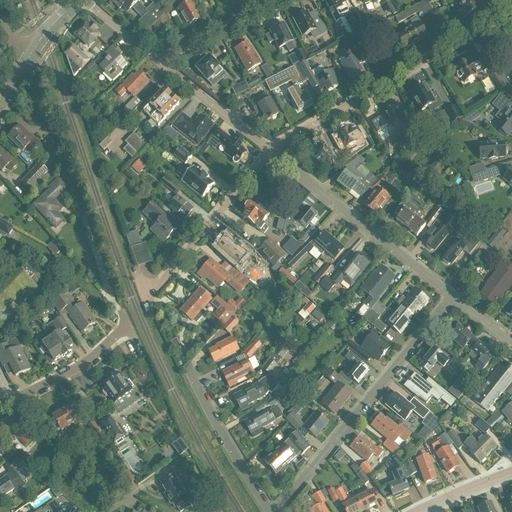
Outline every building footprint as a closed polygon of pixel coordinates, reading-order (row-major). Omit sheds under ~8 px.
[(110,0),(119,9),(123,6),(128,11),(132,7),(143,18),(139,23),(146,30),(147,31),(149,29),(154,34),(154,33),(167,20),(158,4),(156,6),(154,4),(147,11),(139,2),(140,1),(139,0),(110,0)] [(181,0),(175,4),(182,16),(178,18),(184,28),(188,26),(189,26),(189,27),(193,26),(196,23),(195,22),(200,20),(194,8),(196,7),(194,3),(192,4),(189,0),(181,0)] [(327,4),(336,23),(345,18),(353,35),(364,29),(355,12),(350,14),(342,0),(335,0),(333,0),(330,0),(328,1),(327,4)] [(393,0),(383,5),(387,13),(392,11),(393,14),(399,11),(393,0)] [(456,0),(461,8),(458,10),(461,16),(465,13),(466,15),(479,7),(476,2),(478,1),(477,0),(456,0)] [(426,1),(396,17),(399,23),(413,15),(419,11),(420,13),(423,12),(428,21),(435,17),(426,1)] [(296,18),(294,19),(304,37),(313,32),(316,38),(327,33),(316,12),(309,16),(307,12),(302,15),(301,13),(295,17),(296,18)] [(414,26),(396,36),(404,50),(427,36),(420,23),(417,17),(411,20),(414,26)] [(85,24),(76,34),(88,46),(98,35),(94,32),(97,30),(91,24),(88,27),(85,24)] [(272,31),(270,31),(271,32),(265,35),(269,42),(275,40),(279,48),(285,45),(289,52),(296,49),(292,42),(293,41),(284,24),(277,28),(275,28),(273,29),(272,31)] [(247,43),(236,49),(248,71),(260,64),(251,47),(249,48),(247,43)] [(85,55),(92,60),(100,49),(93,44),(85,55)] [(108,58),(99,67),(113,81),(123,72),(121,70),(127,65),(119,56),(122,53),(114,45),(104,54),(108,58)] [(73,77),(89,61),(73,46),(65,54),(73,77)] [(347,62),(342,65),(350,80),(362,73),(358,66),(367,61),(359,46),(354,49),(355,51),(344,57),(347,62)] [(306,51),(309,57),(314,55),(311,49),(306,51)] [(301,60),(297,52),(288,57),(292,65),(301,60)] [(466,60),(455,67),(459,73),(457,74),(457,76),(458,78),(460,79),(461,78),(464,83),(477,75),(476,74),(487,68),(479,55),(472,59),(473,60),(468,63),(466,60)] [(209,57),(196,69),(207,82),(213,76),(215,79),(223,72),(209,57)] [(305,61),(299,64),(313,89),(319,86),(320,88),(324,85),(328,92),(340,85),(332,70),(326,74),(322,66),(311,72),(305,61)] [(268,80),(265,81),(271,92),(290,82),(291,82),(298,78),(293,67),(273,77),(268,80)] [(270,71),(265,74),(268,80),(273,77),(270,71)] [(496,73),(490,76),(499,91),(510,85),(502,72),(497,75),(496,73)] [(122,85),(115,92),(120,98),(123,95),(127,91),(133,96),(147,81),(139,73),(134,77),(133,75),(123,86),(122,85)] [(259,76),(247,83),(250,89),(262,82),(259,76)] [(301,84),(298,78),(291,82),(294,88),(287,92),(298,111),(304,108),(303,106),(311,101),(301,84)] [(233,89),(235,94),(236,95),(248,89),(245,83),(233,89)] [(418,88),(409,93),(420,112),(429,107),(431,112),(442,105),(435,93),(431,96),(428,89),(427,90),(424,86),(420,88),(419,86),(418,87),(418,88)] [(150,104),(143,111),(158,126),(165,119),(178,105),(164,90),(150,104)] [(266,94),(250,103),(254,110),(260,108),(267,122),(271,120),(273,119),(272,118),(279,115),(270,99),(269,99),(266,94)] [(511,130),(511,111),(511,110),(511,108),(511,103),(501,95),(496,101),(504,107),(496,117),(501,122),(496,128),(499,130),(498,131),(503,135),(504,134),(507,137),(511,130)] [(135,97),(124,109),(128,113),(139,101),(135,97)] [(454,102),(443,109),(444,112),(440,115),(445,124),(461,114),(454,102)] [(382,116),(371,123),(377,133),(388,127),(387,125),(389,124),(391,127),(394,124),(395,125),(396,125),(398,124),(399,122),(398,122),(402,120),(397,112),(398,112),(395,106),(391,108),(390,105),(383,108),(385,111),(382,113),(384,117),(382,118),(382,116)] [(182,114),(173,126),(197,146),(207,133),(206,132),(212,125),(210,124),(211,122),(205,117),(204,119),(200,116),(194,124),(182,114)] [(462,122),(469,124),(475,120),(471,115),(462,122)] [(421,133),(414,122),(405,127),(408,131),(403,134),(411,147),(420,142),(417,136),(421,133)] [(9,139),(7,140),(13,146),(14,144),(22,152),(27,147),(31,151),(39,143),(31,136),(30,137),(19,127),(8,138),(9,139)] [(166,128),(161,133),(167,138),(172,132),(166,128)] [(336,134),(332,137),(340,152),(344,149),(349,157),(345,159),(346,162),(353,157),(352,156),(366,148),(362,140),(355,128),(349,132),(348,129),(347,128),(342,130),(340,130),(340,129),(337,131),(337,134),(336,134)] [(218,129),(211,139),(219,145),(221,142),(228,148),(225,152),(233,159),(233,161),(233,162),(234,163),(235,164),(237,164),(238,163),(246,153),(241,149),(243,147),(236,141),(235,142),(218,129)] [(127,145),(123,150),(132,159),(137,154),(138,155),(149,145),(144,140),(142,142),(133,133),(124,142),(127,145)] [(456,149),(465,143),(459,134),(450,140),(456,149)] [(107,137),(99,146),(103,150),(112,142),(107,137)] [(302,143),(310,150),(316,145),(308,137),(302,143)] [(489,159),(489,160),(498,159),(497,158),(504,157),(503,143),(495,144),(495,142),(487,143),(487,145),(480,145),(480,148),(477,148),(478,157),(481,157),(481,160),(489,159)] [(191,156),(191,157),(180,148),(174,155),(185,164),(185,165),(192,157),(191,156)] [(0,169),(3,173),(8,168),(11,171),(17,165),(7,155),(5,157),(0,151),(0,169)] [(347,172),(338,184),(344,188),(343,189),(348,194),(349,192),(350,193),(353,189),(361,196),(377,180),(370,174),(366,178),(356,170),(364,161),(359,157),(342,169),(343,170),(343,169),(347,172)] [(144,165),(139,160),(131,167),(137,173),(144,165)] [(40,162),(36,167),(30,173),(39,181),(49,171),(40,162)] [(483,164),(469,169),(472,176),(485,171),(483,164)] [(485,171),(488,180),(504,174),(501,166),(485,171)] [(201,199),(202,199),(214,184),(213,184),(207,179),(208,179),(202,173),(202,174),(202,175),(194,168),(194,167),(193,167),(181,182),(182,182),(202,198),(201,199)] [(50,172),(41,182),(45,186),(54,176),(50,172)] [(39,181),(30,173),(22,182),(30,190),(39,181)] [(120,173),(116,177),(123,184),(127,180),(120,173)] [(376,191),(364,206),(375,214),(380,208),(382,209),(392,196),(380,187),(384,182),(380,178),(371,187),(376,191)] [(50,189),(34,205),(56,228),(64,220),(57,213),(62,208),(55,200),(67,188),(58,179),(49,188),(50,189)] [(169,182),(165,186),(176,195),(180,191),(169,182)] [(446,192),(442,197),(444,199),(449,203),(454,197),(446,192)] [(399,206),(394,212),(400,216),(396,221),(406,229),(418,214),(424,205),(411,195),(406,201),(406,200),(399,206)] [(178,196),(169,207),(184,220),(193,209),(178,196)] [(151,202),(146,208),(158,220),(150,229),(163,242),(167,239),(168,238),(169,238),(172,235),(172,234),(177,229),(164,217),(165,216),(151,202)] [(245,213),(241,217),(264,234),(268,228),(262,224),(267,217),(269,214),(259,206),(257,209),(250,205),(250,206),(248,206),(247,206),(245,209),(245,211),(245,212),(245,213)] [(286,221),(283,232),(287,235),(294,227),(297,230),(301,225),(306,228),(316,215),(306,206),(299,215),(295,211),(296,210),(295,210),(286,221)] [(437,208),(430,217),(431,217),(435,221),(443,212),(437,208)] [(437,229),(425,244),(427,245),(426,246),(426,248),(430,251),(432,251),(433,250),(434,251),(448,234),(443,229),(452,218),(443,212),(432,226),(437,229)] [(418,214),(406,229),(416,237),(425,226),(424,225),(419,221),(422,217),(418,214)] [(0,219),(0,229),(9,236),(14,228),(0,219)] [(130,225),(120,229),(124,241),(134,238),(130,225)] [(315,243),(312,247),(318,252),(321,255),(334,241),(324,232),(315,243)] [(496,234),(487,244),(493,249),(501,238),(496,234)] [(456,240),(442,257),(444,259),(443,260),(443,261),(448,265),(449,265),(450,264),(452,265),(463,250),(469,255),(479,242),(473,237),(469,243),(465,240),(461,244),(456,240)] [(246,254),(241,249),(242,248),(236,243),(234,245),(231,241),(227,238),(218,248),(226,255),(227,256),(226,257),(234,264),(236,263),(237,264),(236,264),(242,269),(248,262),(243,257),(246,254)] [(291,239),(283,248),(291,256),(299,247),(291,239)] [(270,240),(259,251),(274,267),(285,256),(270,240)] [(47,247),(55,257),(63,250),(54,241),(47,247)] [(334,241),(321,255),(322,256),(325,252),(334,260),(344,250),(334,241)] [(286,263),(291,269),(301,258),(296,253),(286,263)] [(335,279),(334,281),(338,284),(345,276),(352,282),(367,263),(356,254),(341,273),(340,272),(335,279)] [(211,260),(198,274),(204,279),(206,277),(218,288),(224,281),(239,294),(250,281),(226,261),(220,268),(211,260)] [(488,288),(482,296),(494,305),(500,297),(501,298),(511,283),(511,267),(505,262),(486,287),(488,288)] [(329,264),(314,281),(319,285),(333,268),(329,264)] [(0,309),(1,310),(23,287),(29,293),(35,286),(29,281),(35,275),(25,266),(0,291),(0,309)] [(375,272),(362,290),(371,297),(365,305),(370,309),(369,310),(374,314),(382,305),(375,300),(394,276),(382,267),(377,273),(375,272)] [(282,268),(278,273),(294,285),(297,281),(298,279),(290,273),(289,274),(287,273),(288,272),(283,268),(282,269),(282,268)] [(326,277),(319,285),(328,293),(335,285),(326,277)] [(68,289),(71,293),(78,288),(75,284),(68,289)] [(402,297),(397,303),(400,306),(412,315),(419,307),(421,309),(428,300),(414,289),(405,300),(402,297)] [(200,290),(181,311),(192,321),(211,299),(200,290)] [(66,293),(52,303),(63,318),(69,314),(82,332),(96,323),(83,304),(82,304),(80,301),(75,305),(66,293)] [(213,302),(219,307),(220,308),(217,312),(226,320),(233,312),(226,306),(217,297),(213,302)] [(231,300),(226,306),(233,312),(236,315),(246,304),(240,299),(235,304),(231,300)] [(305,299),(302,302),(307,306),(303,310),(308,316),(315,309),(305,299)] [(382,305),(374,314),(379,318),(386,309),(382,305)] [(392,316),(386,323),(400,334),(407,326),(405,324),(412,315),(400,306),(396,312),(391,308),(388,312),(392,316)] [(369,310),(363,319),(381,333),(386,328),(377,321),(379,318),(374,314),(369,310)] [(102,312),(98,318),(107,324),(111,319),(102,312)] [(233,317),(223,328),(228,333),(238,322),(233,317)] [(61,318),(36,335),(42,344),(41,348),(45,354),(46,354),(49,355),(50,355),(54,362),(63,356),(64,357),(65,357),(67,357),(70,355),(71,353),(72,352),(71,352),(72,348),(62,332),(68,328),(61,318)] [(34,337),(26,326),(22,329),(32,342),(33,344),(36,342),(34,338),(34,337)] [(463,349),(468,343),(470,344),(472,342),(471,342),(472,341),(474,339),(471,337),(474,333),(469,328),(465,332),(458,326),(449,337),(463,349)] [(22,329),(15,333),(25,347),(32,342),(22,329)] [(373,334),(362,348),(372,356),(374,354),(380,359),(388,349),(379,342),(380,340),(373,334)] [(180,344),(177,338),(169,342),(171,348),(180,344)] [(221,345),(209,351),(214,363),(239,351),(232,338),(220,344),(221,345)] [(495,357),(489,352),(474,339),(472,341),(471,342),(472,342),(470,344),(472,346),(475,349),(473,352),(469,356),(478,363),(475,367),(481,372),(495,357)] [(15,341),(0,347),(0,360),(2,363),(8,361),(15,377),(30,370),(26,361),(27,361),(27,359),(25,354),(24,354),(22,355),(15,341)] [(350,341),(346,346),(358,356),(368,364),(372,359),(350,341)] [(445,342),(441,347),(447,352),(451,348),(445,342)] [(252,345),(244,354),(249,358),(257,350),(252,345)] [(424,361),(421,365),(429,372),(432,367),(433,367),(437,362),(443,368),(449,361),(433,348),(433,349),(429,355),(427,353),(423,358),(424,360),(424,361)] [(361,362),(350,353),(346,358),(352,363),(344,373),(358,385),(359,384),(361,386),(365,380),(363,379),(368,373),(359,366),(361,362)] [(454,358),(448,366),(455,372),(462,365),(454,358)] [(247,360),(222,372),(230,388),(238,384),(237,382),(254,373),(247,360)] [(269,374),(276,365),(271,360),(263,369),(269,374)] [(511,372),(502,365),(474,401),(487,412),(511,380),(511,372)] [(329,369),(324,375),(335,384),(340,378),(329,369)] [(412,378),(405,386),(413,393),(414,392),(417,394),(416,395),(426,404),(432,397),(438,402),(443,396),(445,398),(448,395),(434,383),(431,387),(415,373),(411,378),(412,378)] [(117,376),(103,386),(116,403),(123,398),(130,394),(133,391),(133,390),(134,389),(129,382),(127,383),(120,374),(117,376)] [(262,382),(234,396),(242,412),(250,408),(248,405),(265,396),(269,393),(272,395),(280,385),(276,382),(274,379),(272,375),(261,380),(262,382)] [(320,379),(315,386),(318,389),(324,382),(320,379)] [(338,384),(321,404),(335,415),(351,394),(338,384)] [(467,391),(462,387),(453,398),(458,402),(467,391)] [(277,396),(267,402),(271,408),(281,402),(278,398),(285,394),(282,388),(275,392),(277,396)] [(390,401),(387,405),(405,420),(413,411),(423,419),(429,412),(414,399),(409,405),(396,394),(395,395),(392,395),(389,399),(390,401)] [(464,396),(459,402),(466,407),(471,400),(464,396)] [(511,402),(511,403),(502,412),(511,422),(511,397),(509,400),(511,402)] [(54,419),(49,422),(55,433),(60,430),(61,431),(74,424),(77,429),(73,432),(81,444),(90,438),(79,420),(80,419),(77,415),(79,414),(76,410),(75,411),(71,404),(69,404),(64,407),(63,409),(64,411),(53,418),(54,419)] [(268,409),(244,422),(254,438),(264,432),(262,428),(275,421),(274,421),(282,416),(277,407),(269,412),(268,409)] [(316,412),(304,428),(316,438),(328,422),(316,412)] [(474,413),(469,419),(473,422),(472,423),(474,424),(485,434),(491,428),(474,413)] [(293,414),(287,419),(297,430),(303,425),(293,414)] [(422,424),(425,427),(432,432),(440,422),(430,414),(422,424)] [(111,416),(100,423),(115,446),(127,439),(111,416)] [(380,416),(372,426),(388,440),(384,445),(394,454),(399,449),(393,444),(398,438),(405,443),(412,435),(401,425),(398,428),(387,418),(385,420),(380,416)] [(0,424),(0,436),(7,443),(12,437),(14,439),(16,437),(25,446),(31,440),(8,418),(1,426),(0,424)] [(94,423),(88,427),(96,440),(102,436),(94,423)] [(446,431),(444,432),(458,450),(463,446),(480,463),(486,457),(482,453),(483,452),(479,448),(481,446),(477,442),(472,437),(464,445),(453,431),(449,434),(446,431)] [(289,440),(264,462),(270,468),(289,451),(288,450),(293,445),(294,445),(301,438),(296,432),(288,439),(289,440)] [(440,438),(430,444),(448,473),(459,466),(448,448),(452,444),(445,434),(440,438)] [(484,435),(477,442),(481,446),(479,448),(483,452),(482,453),(486,457),(496,447),(484,435)] [(353,446),(351,448),(367,461),(373,454),(378,458),(383,452),(378,447),(376,449),(366,440),(364,442),(359,438),(358,439),(357,438),(354,441),(352,445),(353,446)] [(171,446),(179,456),(188,449),(180,439),(171,446)] [(289,451),(270,468),(276,475),(300,453),(294,445),(293,445),(288,450),(289,451)] [(342,450),(334,458),(339,462),(346,455),(342,450)] [(0,460),(0,462),(3,466),(9,461),(5,456),(0,460)] [(429,456),(417,461),(425,483),(436,479),(431,465),(434,463),(432,460),(431,456),(429,457),(429,456)] [(393,461),(391,462),(398,470),(403,466),(396,458),(395,459),(394,457),(392,460),(393,461)] [(5,479),(0,482),(0,501),(4,499),(3,498),(13,491),(12,489),(23,482),(20,477),(29,471),(23,462),(21,463),(17,458),(6,467),(10,473),(4,477),(5,479)] [(410,460),(404,466),(411,476),(417,473),(410,460)] [(365,463),(360,468),(369,477),(374,472),(365,463)] [(357,466),(352,470),(365,485),(370,481),(357,466)] [(127,471),(118,477),(125,488),(134,481),(127,471)] [(404,479),(401,472),(393,475),(395,480),(388,484),(393,496),(394,495),(395,497),(401,494),(400,493),(409,489),(405,479),(404,479)] [(177,480),(163,488),(175,508),(189,500),(177,480)] [(368,488),(355,495),(363,510),(376,503),(368,488)] [(333,489),(328,492),(334,503),(339,500),(341,503),(343,507),(345,511),(359,511),(363,510),(355,495),(347,499),(342,489),(335,492),(333,489)] [(318,507),(310,511),(327,511),(323,504),(326,502),(324,498),(328,496),(325,490),(312,497),(318,507)] [(47,511),(50,511),(62,511),(54,500),(46,506),(47,507),(42,510),(42,509),(37,511),(47,511)] [(494,511),(491,503),(478,508),(479,511),(494,511)]
